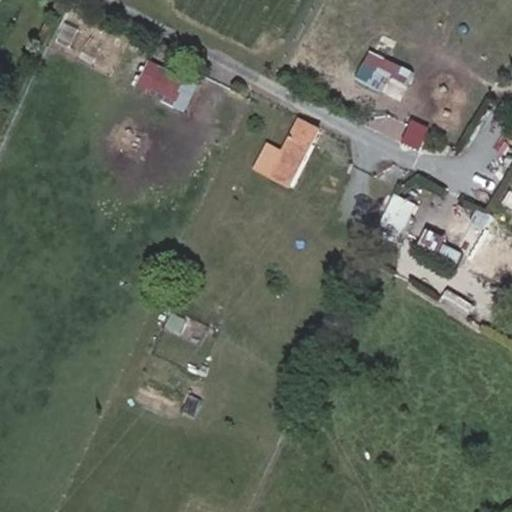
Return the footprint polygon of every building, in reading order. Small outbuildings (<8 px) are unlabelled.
[(177,105),(191,76),(152,57),(138,86),(177,105)] [(401,98),(408,86),(367,64),(352,92),(376,104),(384,89),(401,98)] [(186,110),(201,81),(191,76),(177,105),(186,110)] [(293,187),(316,144),(302,137),(309,124),(303,120),(281,158),(270,152),(261,170),(293,187)] [(316,144),(323,131),(309,124),(302,137),(316,144)] [(383,211),(395,191),(380,183),(369,203),(383,211)] [(403,238),(419,204),(400,195),(384,229),(403,238)] [(490,296),(509,274),(485,257),(497,241),(489,235),(448,287),(468,302),(479,287),(490,296)] [(438,259),(446,246),(429,236),(421,249),(438,259)] [(462,256),(446,246),(438,259),(455,269),(462,256)]
